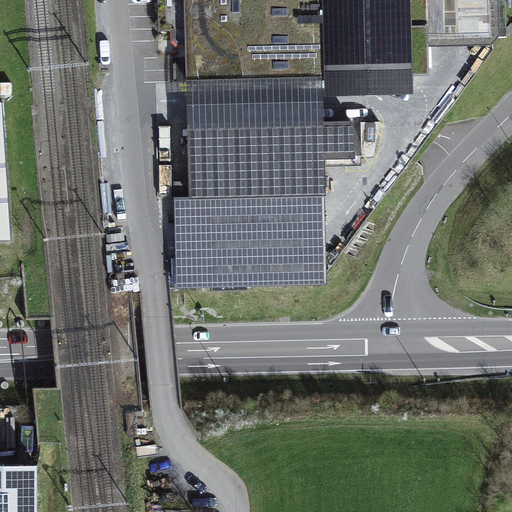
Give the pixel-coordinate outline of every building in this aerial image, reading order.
[(187,0),(190,76),(323,72),(429,69),(428,42),(496,39),(494,0),(187,0)] [(323,72),(190,76),(190,126),(326,120),(323,72)] [(0,245),(8,245),(0,120),(0,245)] [(326,120),(190,126),(189,196),(321,192),(326,192),(324,160),(359,159),(359,120),(326,120)] [(321,192),(189,196),(176,197),(178,284),(324,283),(321,192)] [(30,511),(30,463),(0,463),(0,511),(30,511)]
